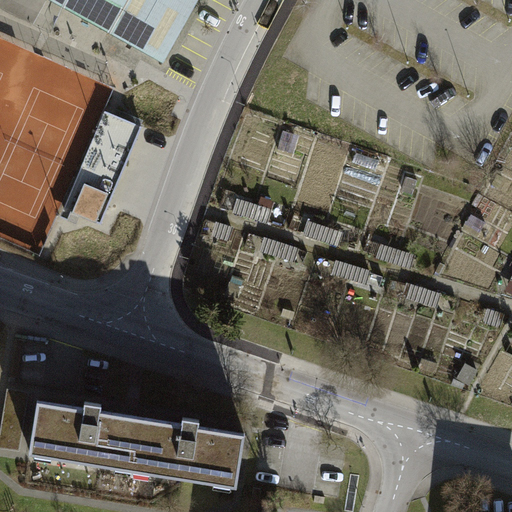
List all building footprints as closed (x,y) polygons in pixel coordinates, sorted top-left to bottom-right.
[(54,0),(163,60),(196,0),(54,0)] [(113,117),(71,215),(102,228),(144,130),(113,117)] [(280,209),(238,197),(234,212),(276,224),(280,209)] [(233,227),(213,221),(209,234),(230,240),(233,227)] [(345,232),(306,221),(302,235),(341,246),(345,232)] [(257,237),(250,235),(247,246),(254,248),(257,237)] [(300,248),(269,239),(265,254),(296,263),(300,248)] [(415,254),(382,244),(378,259),(411,268),(415,254)] [(370,270),(340,262),(336,277),(366,286),(370,270)] [(442,294),(408,284),(404,299),(438,308),(442,294)] [(455,301),(447,299),(444,311),(451,313),(455,301)] [(505,315),(488,310),(484,325),(501,330),(505,315)] [(439,364),(423,360),(421,367),(437,372),(439,364)] [(480,372),(466,363),(456,379),(470,388),(480,372)] [(511,391),(504,387),(500,394),(511,401),(511,391)] [(30,392),(8,389),(0,436),(0,448),(20,451),(30,392)] [(30,453),(134,469),(142,416),(101,410),(102,404),(85,402),(84,407),(38,400),(30,453)] [(134,469),(237,485),(245,433),(199,426),(200,420),(183,417),(182,423),(142,416),(134,469)]
